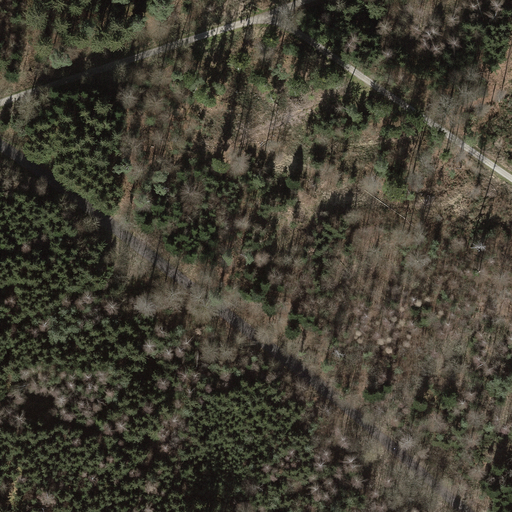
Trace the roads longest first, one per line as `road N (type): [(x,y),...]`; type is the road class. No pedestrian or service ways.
road 1 (unclassified): [(467,511),(399,449),(0,146)]
road 2 (track): [(0,102),(307,0)]
road 3 (track): [(270,12),(511,181)]
